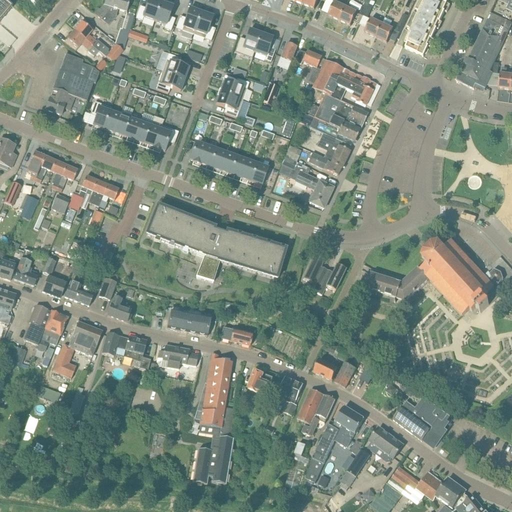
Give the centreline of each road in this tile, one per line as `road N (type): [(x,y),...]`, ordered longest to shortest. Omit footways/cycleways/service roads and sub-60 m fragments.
road 1 (tertiary): [(511,503),(304,377),(0,286)]
road 2 (residential): [(368,237),(306,233),(20,128)]
road 3 (residential): [(422,82),(233,3)]
road 4 (residential): [(368,237),(377,169),(422,82)]
road 5 (residential): [(311,362),(368,237)]
road 6 (residential): [(450,98),(431,136),(422,213)]
